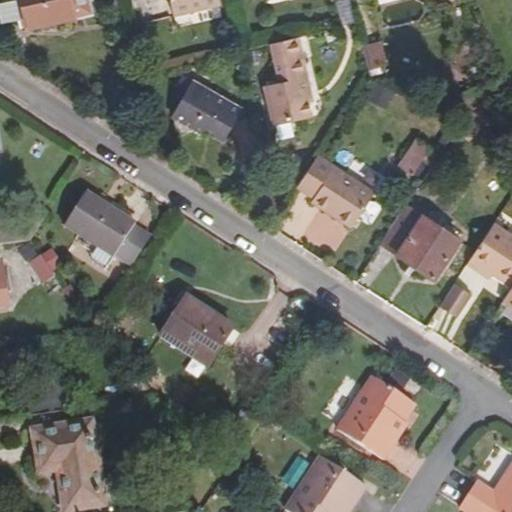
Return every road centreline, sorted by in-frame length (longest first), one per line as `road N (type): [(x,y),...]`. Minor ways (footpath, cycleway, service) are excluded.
road 1 (residential): [(492,403),(0,79)]
road 2 (residential): [(492,403),(416,511)]
